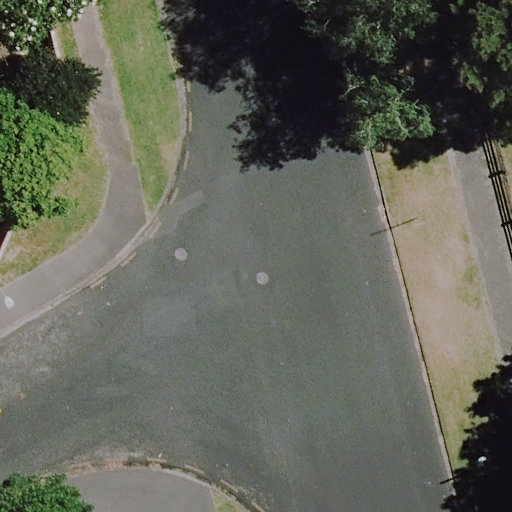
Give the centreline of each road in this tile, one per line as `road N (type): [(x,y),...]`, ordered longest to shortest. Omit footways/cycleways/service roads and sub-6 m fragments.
road 1 (residential): [(316,246),(0,430)]
road 2 (residential): [(316,246),(384,511)]
road 3 (residential): [(253,0),(316,246)]
